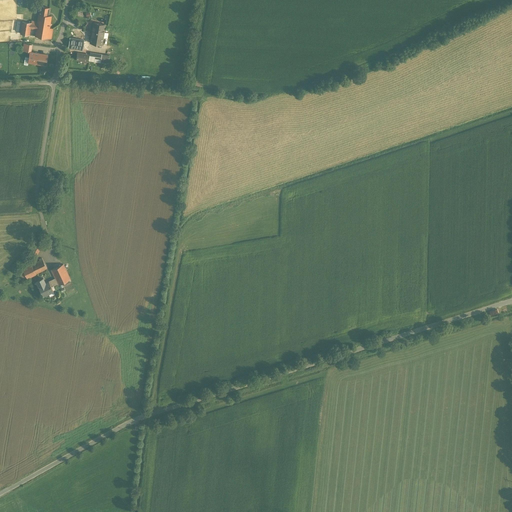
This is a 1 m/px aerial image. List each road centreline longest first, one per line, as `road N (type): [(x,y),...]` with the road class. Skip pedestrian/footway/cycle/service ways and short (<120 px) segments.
road 1 (unclassified): [(0,493),(130,419),(511,301)]
road 2 (track): [(54,81),(260,95),(503,0)]
road 3 (unclassified): [(67,0),(54,81),(0,83)]
